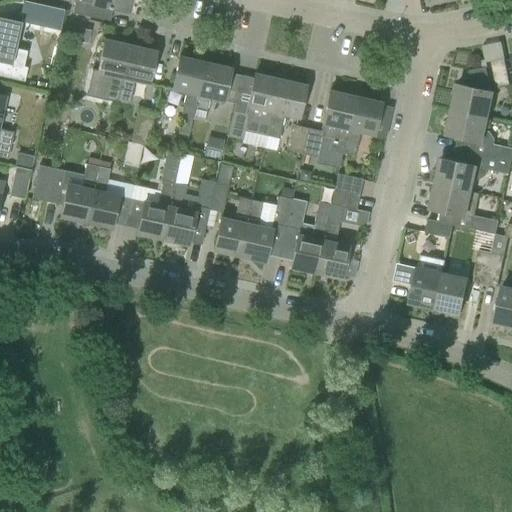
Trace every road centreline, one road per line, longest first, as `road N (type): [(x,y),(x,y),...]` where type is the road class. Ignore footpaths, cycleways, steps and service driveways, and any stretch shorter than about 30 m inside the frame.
road 1 (residential): [(0,253),(97,265),(362,329)]
road 2 (residential): [(362,329),(426,36)]
road 3 (residential): [(244,0),(426,36)]
road 4 (residential): [(362,329),(449,351),(511,382)]
